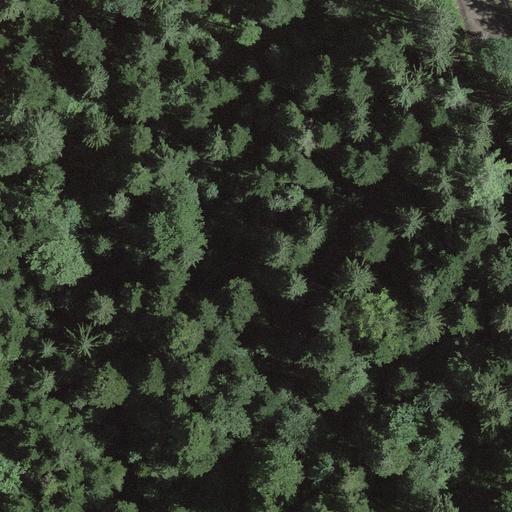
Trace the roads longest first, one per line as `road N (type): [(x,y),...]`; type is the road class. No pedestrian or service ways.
road 1 (track): [(511,201),(493,295),(368,511)]
road 2 (track): [(461,0),(511,166)]
